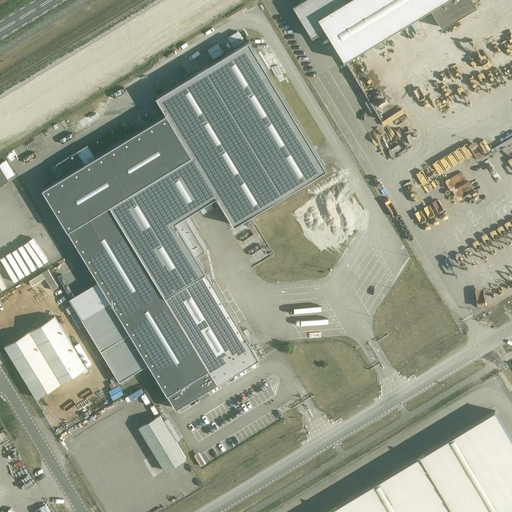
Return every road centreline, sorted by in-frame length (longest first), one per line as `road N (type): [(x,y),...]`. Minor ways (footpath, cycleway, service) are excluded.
road 1 (unknown): [(332,277),(368,223),(364,190),(271,37),(262,26),(239,24),(126,88),(88,128),(37,155),(29,178),(90,286)]
road 2 (unclassified): [(207,511),(511,327)]
road 3 (unknown): [(482,345),(364,138)]
road 4 (unknown): [(440,129),(413,92),(419,54),(511,7)]
road 5 (unknown): [(295,384),(287,369),(264,362),(190,404),(181,421),(187,436),(207,440)]
road 6 (unknown): [(364,138),(289,0)]
road 7 (unknown): [(207,223),(247,281),(301,285),(332,277)]
road 8 (unclassified): [(80,511),(0,377)]
road 9 (unknown): [(400,395),(332,277)]
